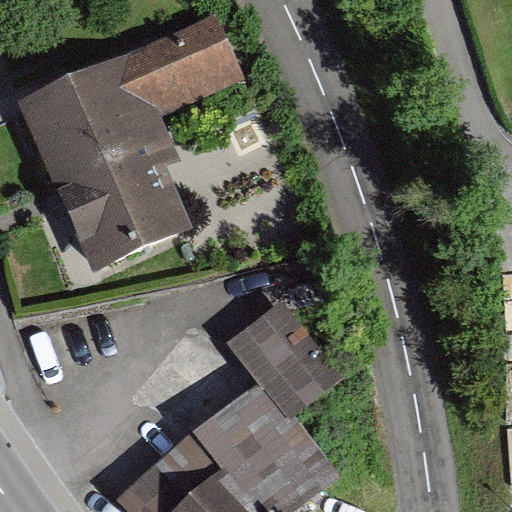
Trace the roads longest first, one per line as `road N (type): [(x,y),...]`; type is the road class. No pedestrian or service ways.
road 1 (unclassified): [(283,0),(367,205),(415,398),(431,511)]
road 2 (residential): [(511,190),(488,149),(440,0)]
